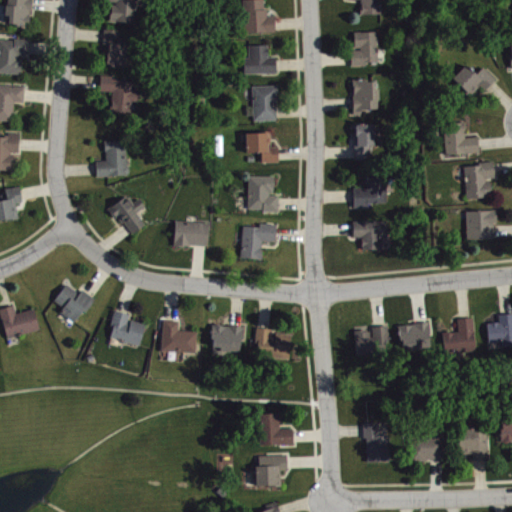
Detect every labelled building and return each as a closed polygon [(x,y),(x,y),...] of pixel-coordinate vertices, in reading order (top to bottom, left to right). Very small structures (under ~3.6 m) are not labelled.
[(9,0),(9,25),(34,26),(34,0),(9,0)] [(113,21),(139,23),(140,0),(109,0),(110,2),(114,2),(113,21)] [(278,32),(277,16),(268,17),(267,0),(245,0),(246,33),(278,32)] [(363,0),(364,14),(385,14),(384,0),(363,0)] [(129,44),(122,44),(123,30),(107,29),(105,49),(110,49),(109,65),(127,66),(129,44)] [(380,31),(357,32),(357,49),(355,49),(355,65),(381,64),(380,31)] [(1,39),(0,64),(0,72),(25,73),(25,56),(31,57),(32,39),(1,39)] [(279,73),(279,57),(271,57),(271,45),(251,45),(251,58),(246,58),(246,73),(279,73)] [(488,91),(499,79),(486,67),(479,74),(468,64),(455,78),(473,95),(482,85),(488,91)] [(137,80),(104,77),(102,91),(116,92),(114,112),(134,114),(135,101),(142,102),(143,91),(136,91),(137,80)] [(356,115),(365,115),(365,109),(381,109),(380,80),(355,80),(356,115)] [(0,119),(16,121),(17,102),(26,103),(28,87),(0,84),(0,119)] [(281,120),(279,85),(255,86),(256,121),(281,120)] [(448,154),(482,153),(481,137),(468,137),(467,122),(447,123),(448,154)] [(377,124),(357,124),(358,160),(374,160),(373,146),(377,146),(377,124)] [(0,169),(15,170),(16,152),(22,152),(23,133),(11,132),(11,137),(0,136),(0,169)] [(264,162),(281,162),(281,146),(274,146),(273,132),(249,133),(249,153),(263,152),(264,162)] [(100,176),(130,175),(130,140),(108,141),(108,160),(99,161),(100,176)] [(470,198),(494,196),(493,178),(498,178),(497,163),(468,165),(470,198)] [(390,203),(389,173),(367,173),(368,188),(356,188),(356,208),(371,207),(371,203),(390,203)] [(281,211),(281,194),(277,194),(277,176),(251,175),(250,210),(281,211)] [(7,189),(9,199),(0,200),(0,221),(21,218),(19,202),(25,201),(23,186),(7,189)] [(134,203),(129,196),(113,206),(132,236),(148,225),(140,212),(148,207),(142,198),(134,203)] [(469,211),(470,239),(497,239),(496,221),(500,221),(499,210),(469,211)] [(390,220),(355,221),(356,238),(364,237),(364,249),(385,249),(384,237),(390,237),(390,220)] [(211,222),(177,221),(177,245),(210,246),(211,222)] [(265,240),(278,242),(279,225),(261,223),(261,227),(246,225),(243,257),(264,259),(265,240)] [(64,313),(79,323),(97,298),(85,289),(82,293),(68,284),(56,301),(67,308),(64,313)] [(19,313),(17,305),(2,309),(10,338),(42,329),(36,308),(19,313)] [(142,345),(148,324),(132,319),(133,314),(118,310),(111,336),(142,345)] [(511,345),(511,313),(502,314),(502,322),(490,323),(491,346),(511,345)] [(477,351),(476,318),(460,318),(461,331),(446,332),(447,352),(477,351)] [(198,353),(199,331),(181,330),(182,320),(166,320),(164,351),(198,353)] [(433,348),(432,323),(401,325),(402,350),(433,348)] [(244,354),(245,326),(215,326),(215,353),(244,354)] [(358,356),(376,355),(375,346),(393,345),(392,326),(374,327),(374,330),(357,330),(358,356)] [(293,357),(294,334),(274,333),(275,328),(259,328),(257,355),(293,357)] [(263,445),(296,444),(296,428),(283,429),(283,413),(262,414),(263,445)] [(504,441),(511,441),(511,415),(503,415),(504,441)] [(392,461),(392,435),(382,435),(382,422),(366,423),(366,440),(369,440),(370,462),(392,461)] [(491,459),(490,428),(460,429),(461,454),(475,453),(475,460),(491,459)] [(447,436),(414,435),(413,459),(447,460),(447,436)] [(290,470),(290,455),(259,455),(260,486),(284,485),(284,470),(290,470)] [(261,511),(282,511),(281,501),(268,504),(269,510),(261,511)]
